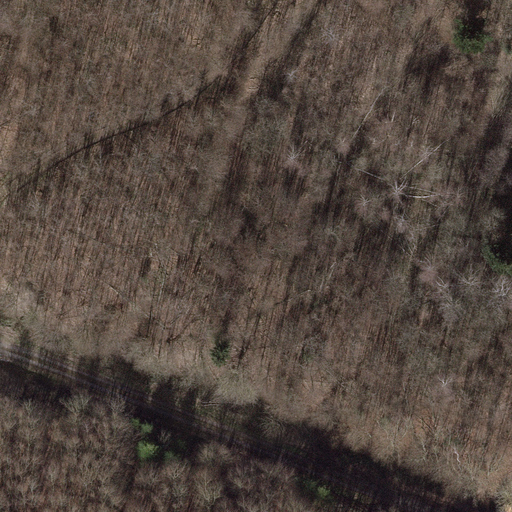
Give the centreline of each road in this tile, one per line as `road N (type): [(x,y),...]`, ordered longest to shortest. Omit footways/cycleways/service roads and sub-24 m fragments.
road 1 (track): [(436,511),(0,345)]
road 2 (track): [(0,214),(43,155),(159,98),(267,0)]
